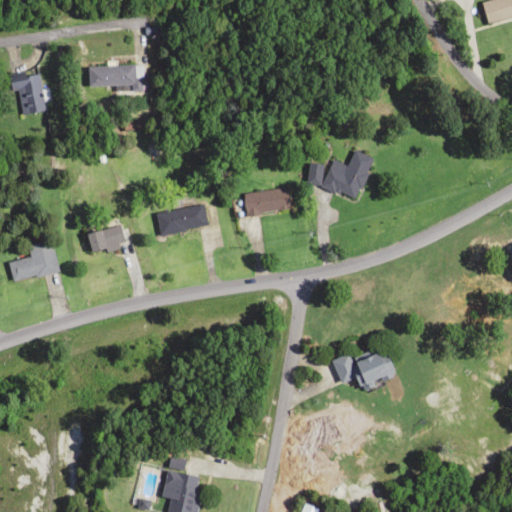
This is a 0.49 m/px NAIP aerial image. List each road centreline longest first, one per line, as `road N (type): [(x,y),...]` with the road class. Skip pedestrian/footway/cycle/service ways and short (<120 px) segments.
road 1 (residential): [(0,351),(137,306),(312,282),(429,244),(511,200)]
road 2 (residential): [(275,511),(292,445),(312,282)]
road 3 (residential): [(0,40),(155,24)]
road 4 (residential): [(511,95),(466,57),(431,0)]
